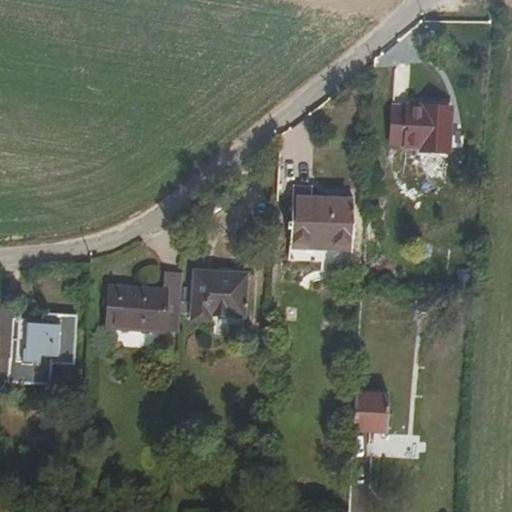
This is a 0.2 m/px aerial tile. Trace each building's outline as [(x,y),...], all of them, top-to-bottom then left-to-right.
[(452,108),(394,106),(392,147),(451,149),(452,108)] [(316,194),(317,185),(302,184),(298,243),(352,246),(355,196),(316,194)] [(249,268),(201,263),(198,307),(249,311),(249,268)] [(170,334),(183,335),(187,274),(170,273),(169,293),(170,334)] [(170,334),(169,293),(115,291),(112,330),(170,334)] [(6,297),(3,352),(9,352),(7,375),(51,379),(53,349),(75,350),(77,309),(42,305),(41,316),(25,314),(23,298),(6,297)] [(361,413),(359,450),(397,452),(398,416),(361,413)]
